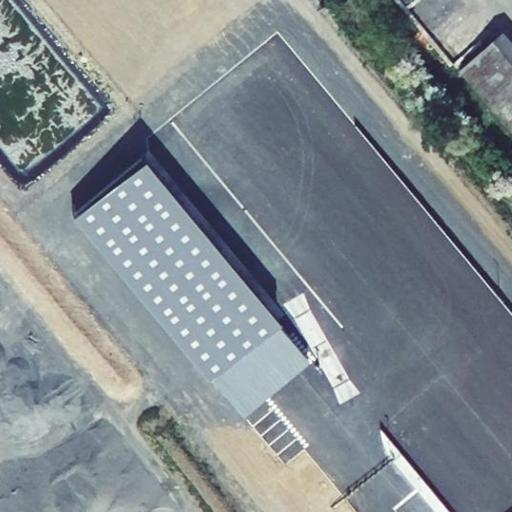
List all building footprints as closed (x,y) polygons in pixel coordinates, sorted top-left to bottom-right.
[(296,43),(308,56),(333,33),(321,20),(296,43)] [(511,37),(505,29),(494,39),(511,60),(511,37)] [(511,60),(494,39),(460,69),(511,128),(511,60)] [(389,123),(346,158),(410,235),(452,200),(389,123)] [(279,317),(144,157),(73,214),(208,376),(210,374),(243,413),(262,397),(308,358),(276,319),(279,317)]
